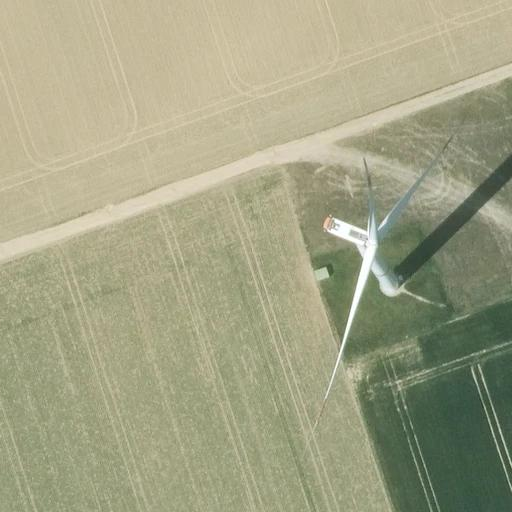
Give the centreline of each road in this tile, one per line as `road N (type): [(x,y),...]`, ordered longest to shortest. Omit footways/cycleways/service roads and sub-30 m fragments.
road 1 (track): [(511,69),(0,253)]
road 2 (track): [(511,223),(281,153)]
